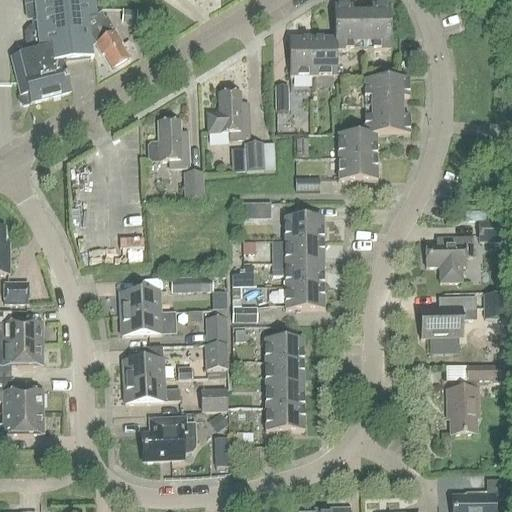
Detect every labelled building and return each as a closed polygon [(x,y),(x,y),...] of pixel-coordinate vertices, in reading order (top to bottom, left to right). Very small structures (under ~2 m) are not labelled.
[(33,0),(37,28),(29,29),(24,35),(26,57),(9,61),(19,98),(18,100),(19,105),(23,107),(30,105),(30,106),(69,96),(62,68),(63,68),(64,65),(64,63),(88,57),(89,59),(92,59),(90,49),(88,20),(93,20),(92,13),(95,13),(93,0),(33,0)] [(388,8),(371,9),(371,17),(361,17),(362,53),(389,53),(388,8)] [(351,17),(351,9),(333,9),(334,42),(334,53),(335,53),(362,53),(361,17),(351,17)] [(128,61),(120,48),(121,47),(114,34),(106,20),(103,22),(99,15),(95,17),(95,13),(92,13),(93,20),(88,20),(90,49),(94,47),(101,59),(104,57),(112,71),(128,61)] [(134,24),(134,14),(120,14),(120,24),(134,24)] [(288,80),(312,80),(311,42),(288,42),(288,80)] [(335,80),(335,53),(334,53),(334,42),(311,42),(312,80),(335,80)] [(399,100),(408,100),(408,82),(363,83),(363,111),(400,110),(399,100)] [(287,91),(275,91),(275,115),(287,114),(287,91)] [(207,137),(229,136),(229,143),(249,142),(247,107),(240,107),(239,96),(217,97),(218,116),(206,117),(207,137)] [(409,137),(408,120),(400,120),(400,110),(363,111),(364,137),(364,138),(375,137),(376,138),(409,137)] [(188,171),(187,136),(180,136),(179,125),(157,126),(158,146),(150,146),(147,149),(148,159),(150,162),(159,161),(159,165),(168,164),(169,172),(188,171)] [(376,138),(375,137),(364,138),(364,137),(337,137),(338,161),(376,160),(376,138)] [(307,160),(307,142),(295,142),(295,160),(307,160)] [(245,175),(263,174),(262,147),(244,148),(245,162),(245,175)] [(338,161),(338,184),(376,183),(376,160),(338,161)] [(245,162),(230,163),(231,175),(245,175),(245,162)] [(185,204),(203,203),(201,176),(183,177),(185,204)] [(320,191),(320,179),(296,179),(296,191),(320,191)] [(271,218),(271,205),(243,206),(243,220),(271,218)] [(322,244),(322,221),(284,221),(284,245),(322,244)] [(501,223),(477,224),(477,245),(501,244),(501,223)] [(8,255),(4,255),(4,231),(0,230),(0,276),(9,277),(8,255)] [(425,270),(439,270),(439,286),(461,285),(461,270),(465,270),(464,260),(472,260),(472,240),(436,241),(436,248),(425,248),(425,270)] [(254,244),(244,244),(243,258),(254,258),(254,244)] [(284,267),(323,267),(322,244),(284,245),(284,267)] [(284,279),(284,290),(323,290),(323,267),(284,267),(271,267),(271,279),(284,279)] [(231,290),(242,290),(242,278),(231,278),(231,290)] [(212,295),(211,281),(170,282),(171,296),(212,295)] [(27,307),(27,286),(3,286),(3,307),(27,307)] [(284,313),(323,313),(323,290),(284,290),(284,313)] [(240,301),(240,291),(231,291),(231,301),(240,301)] [(120,318),(160,316),(159,294),(119,296),(120,318)] [(505,297),(485,298),(485,322),(506,321),(505,297)] [(460,316),(475,316),(475,300),(437,301),(438,313),(420,314),(421,342),(461,341),(460,316)] [(256,326),(256,310),(231,311),(231,326),(256,326)] [(0,314),(0,347),(1,348),(41,348),(41,326),(11,327),(11,315),(0,314)] [(175,316),(160,316),(120,318),(121,340),(161,338),(160,330),(174,330),(174,317),(175,317),(175,316)] [(206,346),(226,345),(225,321),(205,322),(206,346)] [(245,346),(244,333),(234,333),(234,346),(245,346)] [(302,365),(302,342),(264,343),(264,366),(302,365)] [(10,369),(42,369),(41,348),(1,348),(2,359),(0,359),(0,381),(10,381),(10,369)] [(225,375),(224,348),(205,348),(206,375),(225,375)] [(122,364),(123,386),(163,384),(162,362),(122,364)] [(264,366),(264,389),(303,388),(302,365),(264,366)] [(467,383),(467,393),(446,394),(446,412),(449,412),(449,438),(476,437),(475,422),(478,422),(477,393),(477,383),(506,382),(506,368),(466,370),(467,383)] [(176,371),(177,383),(191,382),(190,371),(176,371)] [(42,416),(42,394),(11,395),(10,381),(0,381),(0,404),(2,405),(2,416),(42,416)] [(164,405),(179,405),(179,393),(163,393),(163,384),(123,386),(124,408),(164,406),(164,405)] [(264,389),(264,412),(303,411),(303,388),(264,389)] [(202,416),(227,414),(226,394),(201,395),(202,416)] [(265,435),(303,434),(303,411),(264,412),(265,435)] [(3,438),(42,437),(42,416),(2,416),(3,427),(0,427),(0,437),(3,437),(3,438)] [(209,424),(217,435),(227,427),(219,417),(209,424)] [(192,450),(192,446),(192,428),(185,428),(185,421),(148,422),(149,437),(141,438),(142,464),(182,463),(181,454),(185,454),(190,453),(192,450)] [(240,436),(230,436),(230,451),(241,451),(240,436)] [(229,440),(214,441),(214,460),(215,469),(230,469),(230,460),(230,450),(229,440)] [(508,511),(507,483),(485,484),(485,496),(465,497),(466,499),(451,499),(451,511),(508,511)]
